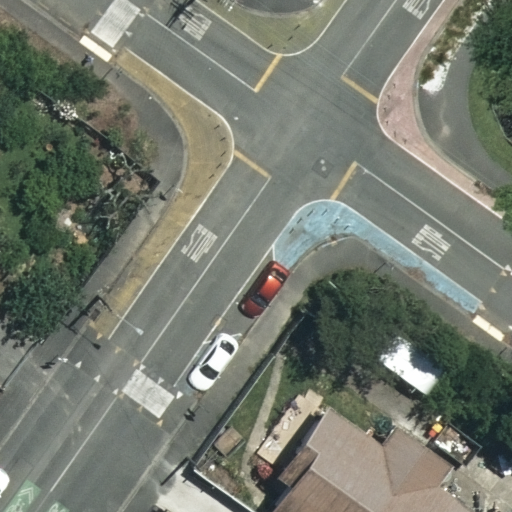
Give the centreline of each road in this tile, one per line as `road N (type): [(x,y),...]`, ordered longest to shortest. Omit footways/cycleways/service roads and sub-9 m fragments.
road 1 (residential): [(36,511),(306,128)]
road 2 (residential): [(306,128),(511,273)]
road 3 (residential): [(127,0),(306,128)]
road 4 (residential): [(306,128),(397,0)]
